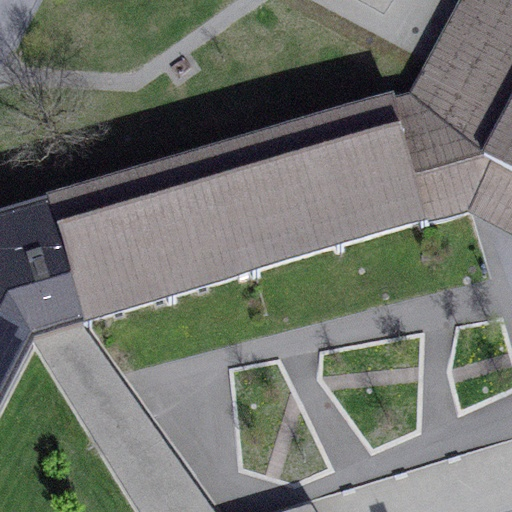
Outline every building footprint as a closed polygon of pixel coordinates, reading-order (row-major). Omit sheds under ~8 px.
[(347,0),(384,20),(397,0),(347,0)] [(462,0),(429,63),(410,98),(393,103),(394,105),(395,108),(414,103),(426,81),(444,91),(452,76),(493,0),(462,0)] [(426,81),(414,103),(395,108),(424,213),(467,201),(487,164),(511,177),(511,0),(493,0),(452,76),(444,91),(426,81)] [(0,414),(34,348),(84,332),(92,330),(90,323),(167,300),(169,307),(176,305),(174,298),(251,275),(253,282),(260,280),(258,273),(336,250),(338,257),(344,255),(342,249),(420,226),(422,233),(429,230),(424,213),(395,108),(394,105),(0,222),(0,414)] [(511,511),(511,177),(487,164),(467,201),(424,213),(429,230),(469,218),(511,241),(511,511)] [(312,511),(311,510),(304,511),(210,511),(84,332),(34,348),(135,511),(312,511)]
